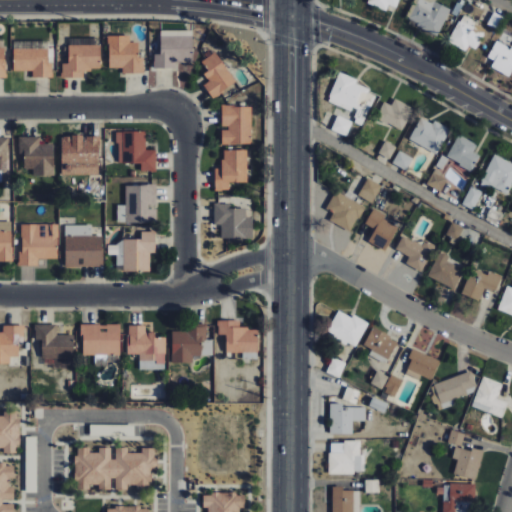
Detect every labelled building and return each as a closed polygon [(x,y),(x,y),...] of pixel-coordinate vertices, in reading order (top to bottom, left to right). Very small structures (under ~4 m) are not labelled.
[(369,0),(368,4),(385,11),(388,5),(395,8),(398,0),(369,0)] [(450,9),(435,3),(435,0),(413,0),(405,20),(439,35),(450,9)] [(468,46),(476,50),(487,29),(461,16),(448,42),(465,51),(468,46)] [(192,31),(159,31),(159,55),(153,55),(153,69),(176,69),(176,63),(191,63),(192,31)] [(488,58),(494,61),(491,67),(508,76),(511,68),(511,51),(511,38),(502,33),(488,58)] [(143,74),(143,59),(137,59),(137,43),(129,43),(129,37),(108,36),(107,68),(121,68),(121,74),(143,74)] [(83,78),(83,71),(98,70),(98,45),(67,45),(67,64),(61,64),(61,78),(83,78)] [(13,72),(31,71),(31,78),(49,78),(49,48),(13,49),(13,72)] [(203,86),(212,100),(235,83),(215,53),(201,62),(207,71),(203,74),(208,82),(203,86)] [(363,126),(374,93),(354,86),(357,79),(338,73),(327,103),(355,112),(352,122),(363,126)] [(391,105),(383,102),(376,119),(404,132),(415,109),(394,99),(391,105)] [(221,145),(251,144),(250,107),(220,107),(221,129),(221,145)] [(346,137),(352,122),(337,115),(330,130),(346,137)] [(448,129),(420,117),(409,141),(438,153),(448,129)] [(145,132),(117,132),(117,164),(140,163),(140,172),(155,172),(155,151),(145,151),(145,132)] [(473,153),(477,145),(457,135),(446,159),(472,171),(479,156),(473,153)] [(40,137),(18,137),(18,154),(23,154),(23,168),(33,167),(33,176),(53,176),(53,144),(40,144),(40,137)] [(98,137),(61,137),(60,175),(98,176),(98,137)] [(378,154),(389,160),(396,147),(384,141),(378,154)] [(247,183),(247,151),(222,150),(222,169),(214,169),(214,191),(228,191),(228,182),(247,183)] [(412,157),(397,152),(392,165),(407,171),(412,157)] [(441,177),(448,159),(440,156),(427,186),(442,192),(447,179),(441,177)] [(510,194),(511,187),(511,163),(492,156),(482,184),(510,194)] [(381,186),(367,178),(358,195),(372,203),(381,186)] [(125,186),(125,206),(116,206),(117,224),(156,223),(156,208),(155,185),(125,186)] [(473,211),(482,192),(471,187),(462,205),(473,211)] [(326,210),(333,213),(329,221),(352,231),(364,205),(334,192),(326,210)] [(214,225),(220,225),(221,241),(252,240),(252,218),(246,218),(246,209),(230,209),(230,204),(213,204),(214,225)] [(368,243),(387,251),(397,227),(383,221),(386,215),(372,209),(365,225),(374,229),(368,243)] [(456,243),(462,227),(451,223),(445,238),(456,243)] [(38,259),(57,259),(57,225),(20,225),(20,266),(38,266),(38,259)] [(101,236),(91,237),(91,226),(64,226),(64,267),(102,266),(101,236)] [(154,232),(140,232),(140,240),(121,240),(121,246),(107,246),(107,255),(116,255),(116,266),(122,266),(122,272),(149,272),(149,254),(154,253),(154,232)] [(435,246),(425,241),(422,246),(402,236),(395,250),(409,257),(405,264),(421,272),(435,246)] [(464,270),(447,262),(449,257),(439,252),(427,276),(454,290),(464,270)] [(461,295),(479,302),(485,289),(496,294),(502,278),(488,272),(487,275),(472,269),(461,295)] [(511,288),(507,287),(497,310),(511,315),(511,288)] [(356,348),(367,323),(338,310),(327,334),(356,348)] [(239,320),(217,321),(218,335),(225,335),(225,353),(242,353),(243,360),(257,359),(256,328),(239,329),(239,320)] [(119,324),(81,325),(81,356),(119,355),(119,324)] [(34,325),(35,341),(41,340),(41,359),(73,359),(72,336),(56,336),(56,325),(34,325)] [(193,364),(193,356),(201,357),(201,342),(206,342),(206,325),(187,325),(187,332),(171,332),(170,363),(193,364)] [(0,364),(10,364),(9,358),(19,357),(18,343),(24,343),(23,326),(2,326),(3,333),(0,332),(0,364)] [(139,370),(165,370),(165,338),(154,338),(154,333),(145,333),(145,326),(127,326),(127,355),(139,354),(139,370)] [(368,357),(387,364),(396,339),(370,329),(363,347),(371,350),(368,357)] [(390,367),(400,349),(395,346),(385,364),(390,367)] [(432,381),(439,360),(411,350),(408,358),(411,359),(405,375),(420,380),(421,377),(432,381)] [(345,364),(332,358),(326,373),(339,378),(345,364)] [(380,395),(387,376),(375,372),(368,390),(380,395)] [(429,386),(438,411),(453,406),(451,399),(467,394),(465,390),(476,386),(471,372),(429,386)] [(395,398),(402,380),(391,375),(383,393),(395,398)] [(507,403),(498,400),(502,383),(481,377),(472,408),(503,417),(507,403)] [(360,391),(345,388),(342,401),(356,404),(360,391)] [(365,408),(342,408),(342,404),(329,405),(330,435),(352,435),(352,422),(365,422),(365,408)] [(462,447),(465,434),(451,430),(447,443),(462,447)] [(329,474),(363,474),(363,455),(360,455),(360,443),(329,443),(329,474)] [(453,475),(475,480),(482,453),(455,446),(452,459),(457,460),(453,475)] [(74,490),(113,490),(149,489),(149,453),(127,453),(127,448),(113,448),(113,449),(98,449),(98,453),(74,453),(74,490)] [(365,493),(378,493),(378,481),(365,481),(365,493)] [(474,503),(475,485),(444,484),(442,511),(458,511),(459,503),(474,503)] [(358,511),(359,491),(342,491),(342,487),(332,487),(331,511),(358,511)] [(238,511),(239,508),(244,508),(244,494),(213,493),(202,496),(202,508),(208,508),(207,511),(238,511)]
